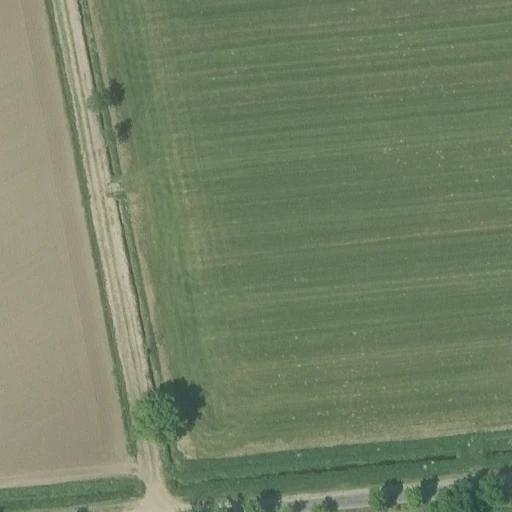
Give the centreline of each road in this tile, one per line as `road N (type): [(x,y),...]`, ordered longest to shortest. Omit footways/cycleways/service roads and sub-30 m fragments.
road 1 (track): [(60,0),(161,511)]
road 2 (unclassified): [(246,511),(511,487)]
